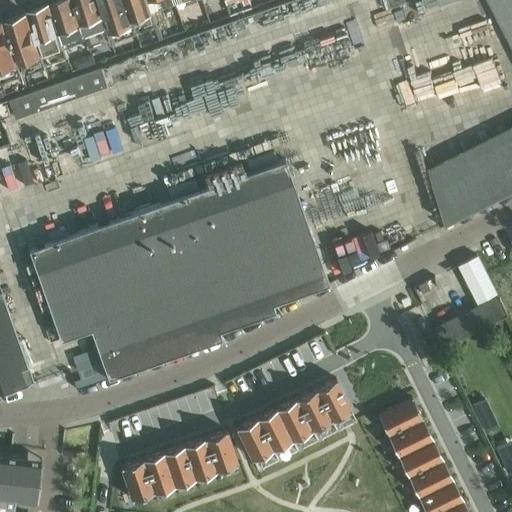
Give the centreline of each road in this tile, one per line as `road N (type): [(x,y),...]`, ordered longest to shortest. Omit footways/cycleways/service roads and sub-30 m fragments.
road 1 (unknown): [(64,416),(17,236),(25,218),(58,194),(377,90),(395,98),(406,116),(425,256)]
road 2 (unclassified): [(0,419),(64,416),(214,364),(511,212)]
